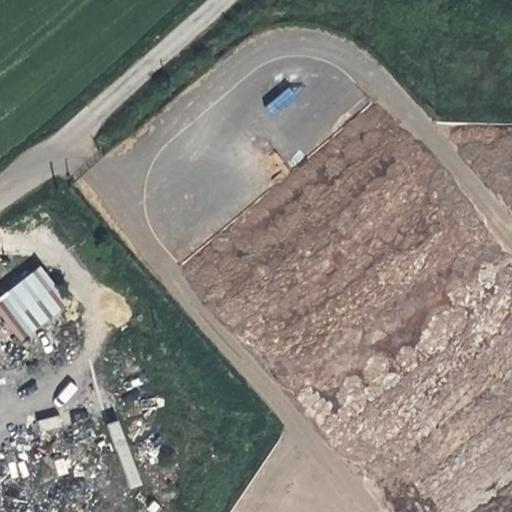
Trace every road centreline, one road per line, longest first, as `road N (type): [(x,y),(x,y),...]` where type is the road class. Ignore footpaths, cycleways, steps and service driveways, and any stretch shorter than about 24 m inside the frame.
road 1 (unclassified): [(0,183),(214,0)]
road 2 (track): [(0,403),(90,348),(99,313),(50,244)]
